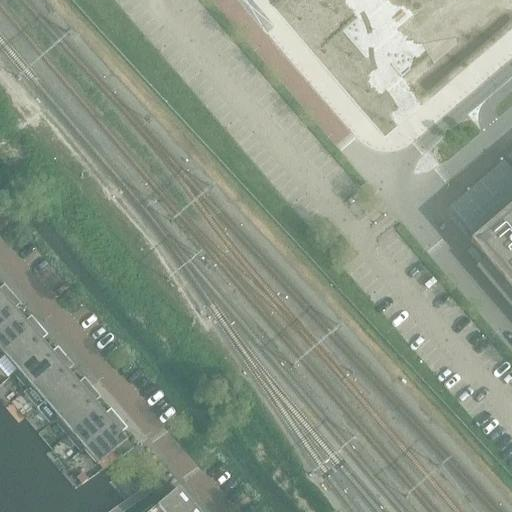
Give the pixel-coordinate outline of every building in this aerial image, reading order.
[(511,205),(469,242),(490,266),(511,292),(511,205)] [(511,292),(490,266),(481,274),(511,309),(511,292)] [(0,305),(12,296),(4,287),(0,289),(0,305)] [(0,332),(19,316),(14,310),(19,305),(12,296),(0,305),(0,332)] [(0,352),(4,357),(39,327),(31,319),(26,324),(19,316),(0,332),(0,352)] [(13,375),(46,347),(40,341),(46,336),(39,327),(4,357),(16,371),(13,374),(13,375)] [(27,391),(65,358),(57,349),(52,354),(46,347),(13,375),(27,391)] [(44,403),(73,378),(67,372),(73,367),(65,358),(27,391),(27,392),(31,388),(44,403)] [(53,422),(92,389),(84,380),(78,385),(73,378),(44,403),(56,418),(52,421),(53,422)] [(67,437),(99,409),(94,403),(99,398),(92,389),(53,422),(67,437)] [(80,453),(118,420),(110,411),(105,416),(99,409),(67,437),(80,453)] [(133,449),(126,441),(120,434),(126,429),(118,420),(80,453),(84,450),(98,466),(112,453),(118,460),(133,449)] [(197,511),(178,489),(160,504),(154,509),(152,507),(144,511),(197,511)]
